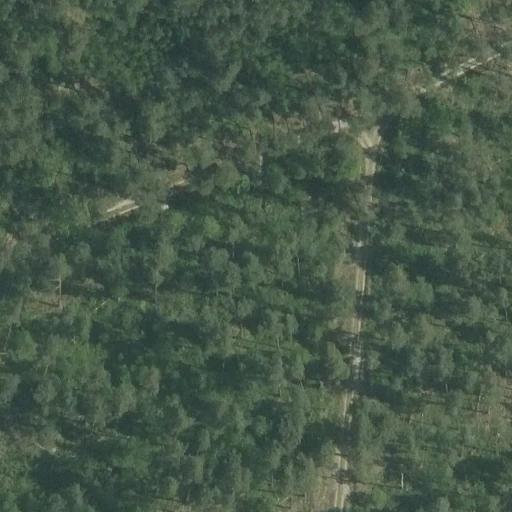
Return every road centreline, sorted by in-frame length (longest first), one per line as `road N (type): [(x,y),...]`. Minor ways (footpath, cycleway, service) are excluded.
road 1 (track): [(511,54),(369,121),(0,261)]
road 2 (track): [(332,511),(369,121)]
